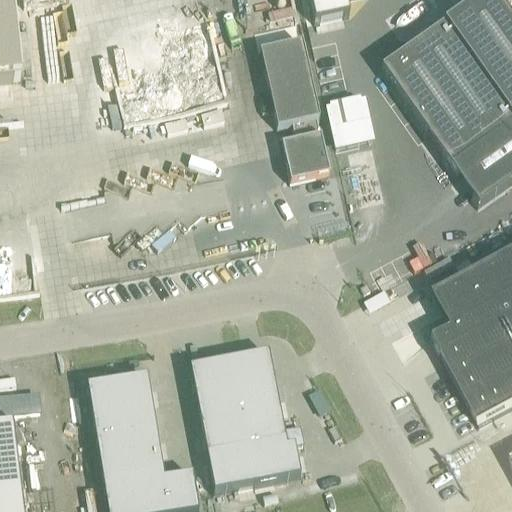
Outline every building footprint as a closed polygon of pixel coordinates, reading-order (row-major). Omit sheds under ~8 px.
[(0,0),(0,84),(19,83),(9,0),(0,0)] [(306,0),(313,28),(348,20),(343,0),(306,0)] [(484,0),(379,75),(476,213),(511,187),(511,32),(489,0),(484,0)] [(129,20),(151,19),(150,3),(128,4),(129,20)] [(280,149),(288,188),(327,180),(315,125),(318,124),(301,46),(258,56),(275,134),(291,131),(294,146),(280,149)] [(203,115),(183,120),(185,133),(206,128),(203,115)] [(173,123),(153,127),(156,140),(176,135),(173,123)] [(204,223),(221,219),(219,209),(202,214),(204,223)] [(212,244),(212,254),(236,252),(235,242),(212,244)] [(447,336),(428,346),(439,367),(442,366),(477,431),(511,412),(511,254),(476,274),(428,301),(447,336)] [(369,294),(365,287),(358,291),(362,299),(369,294)] [(267,357),(187,373),(212,499),(299,482),(294,452),(301,450),(297,433),(282,436),(267,357)] [(85,391),(104,511),(195,511),(190,479),(162,483),(146,381),(85,391)] [(0,511),(21,511),(11,428),(0,429),(0,511)]
